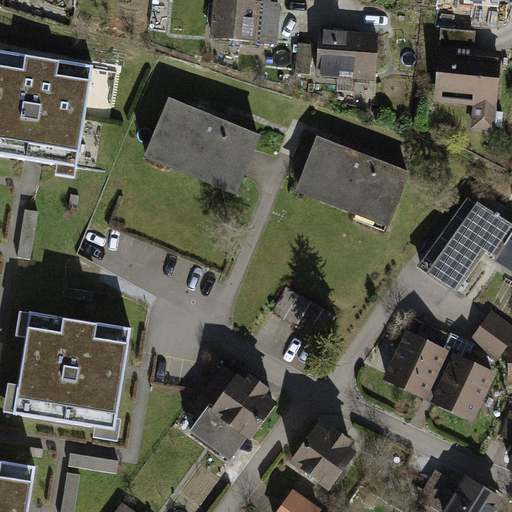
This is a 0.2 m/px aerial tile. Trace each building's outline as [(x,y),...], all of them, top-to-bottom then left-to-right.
[(278,6),(217,0),(213,38),(274,44),(278,6)] [(441,50),(473,53),(475,32),(443,29),(441,50)] [(377,37),(319,33),(316,75),(373,79),(377,37)] [(314,45),(298,44),(295,74),(311,75),(314,45)] [(473,53),(441,50),(436,101),(475,104),(473,127),(494,129),(501,56),(473,53)] [(78,180),(96,67),(0,51),(0,155),(35,162),(61,166),(59,177),(78,180)] [(226,123),(171,101),(148,160),(240,196),(263,138),(226,123)] [(364,156),(317,138),(295,195),(386,230),(409,174),(364,156)] [(120,188),(105,225),(226,275),(241,237),(120,188)] [(511,213),(474,190),(418,269),(457,295),(484,257),(486,253),(511,270),(511,213)] [(79,196),(71,195),(70,208),(78,209),(79,196)] [(32,260),(40,213),(27,211),(19,258),(32,260)] [(95,293),(64,288),(62,297),(93,302),(95,293)] [(287,289),(273,312),(322,341),(336,318),(287,289)] [(127,372),(133,332),(23,314),(19,339),(29,340),(21,388),(9,386),(4,416),(96,431),(95,440),(119,444),(122,422),(119,420),(127,372)] [(511,328),(492,314),(481,329),(507,348),(511,341),(511,328)] [(416,338),(406,334),(383,383),(425,402),(447,353),(442,351),(449,336),(448,335),(423,323),(416,338)] [(507,348),(481,329),(474,337),(471,342),(497,361),(507,348)] [(474,347),(448,335),(442,351),(447,353),(425,402),(428,404),(430,405),(454,356),(461,360),(464,353),(470,356),(474,347)] [(461,360),(454,356),(430,405),(471,424),(495,376),(461,360)] [(241,379),(214,415),(249,440),(253,443),(281,405),(270,397),(273,392),(252,377),(247,384),(241,379)] [(249,440),(214,415),(209,411),(192,434),(233,463),(249,440)] [(501,439),(511,442),(511,412),(510,412),(501,439)] [(326,434),(316,427),(288,466),(327,494),(354,456),(346,450),(351,444),(330,429),(326,434)] [(44,451),(31,449),(29,456),(42,458),(44,451)] [(120,462),(71,454),(69,467),(118,475),(120,462)] [(30,511),(31,509),(38,469),(0,463),(0,511),(30,511)] [(438,511),(443,511),(460,486),(435,470),(417,499),(438,511)] [(76,511),(82,476),(68,474),(62,511),(76,511)] [(494,511),(501,501),(464,479),(460,486),(443,511),(494,511)] [(321,511),(293,491),(277,511),(321,511)]
